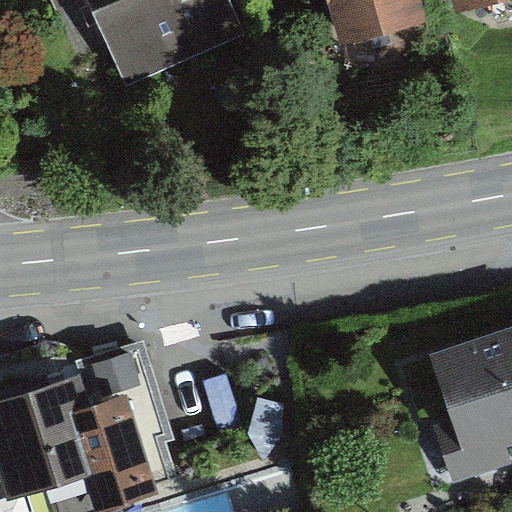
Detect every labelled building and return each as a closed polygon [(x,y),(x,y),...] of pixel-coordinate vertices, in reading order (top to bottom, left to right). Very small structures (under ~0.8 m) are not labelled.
[(225,0),(82,0),(120,89),(242,38),(225,0)] [(413,0),(320,0),(332,45),(420,24),(413,0)] [(450,0),(452,9),(485,0),(450,0)] [(511,326),(428,357),(446,405),(423,413),(451,489),(511,467),(505,450),(511,446),(511,326)] [(0,511),(69,511),(177,480),(136,347),(0,388),(0,511)]
